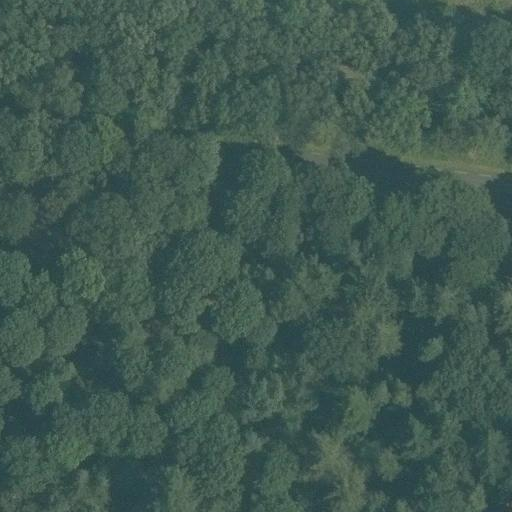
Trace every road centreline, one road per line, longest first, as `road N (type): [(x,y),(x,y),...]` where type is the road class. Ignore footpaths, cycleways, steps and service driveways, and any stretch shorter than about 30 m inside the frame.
road 1 (primary): [(0,123),(511,189)]
road 2 (track): [(29,511),(103,503),(203,511)]
